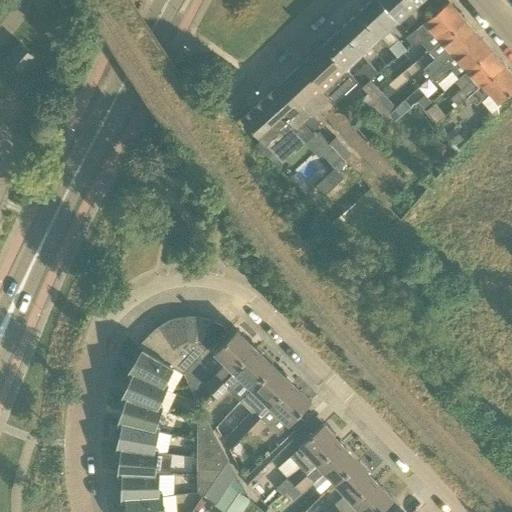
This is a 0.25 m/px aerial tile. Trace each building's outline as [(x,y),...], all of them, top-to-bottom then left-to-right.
[(398,22),(400,20),(381,0),(371,0),(359,12),(372,28),(380,38),(380,37),(390,47),(398,39),(389,29),(397,21),(398,22)] [(381,0),(400,20),(409,12),(416,19),(425,11),(415,0),(381,0)] [(415,0),(425,11),(431,5),(426,0),(415,0)] [(441,41),(464,20),(448,1),(424,22),(406,39),(412,45),(421,37),(424,41),(421,44),(427,52),(441,41)] [(363,54),(380,38),(372,28),(359,12),(341,28),(363,54)] [(430,77),(478,35),(464,20),(441,41),(427,52),(435,60),(423,70),(430,77)] [(346,70),(363,54),(341,28),(324,44),(340,62),(346,70)] [(454,82),(491,50),(478,35),(430,77),(437,85),(442,81),(448,88),(454,82)] [(346,70),(340,62),(324,44),(301,65),(313,80),(323,91),(331,100),(335,103),(357,81),(346,70)] [(34,57),(20,45),(8,59),(22,71),(34,57)] [(468,97),(504,65),(491,50),(454,82),(461,90),(451,99),(457,106),(468,97)] [(364,79),(376,73),(370,60),(358,65),(364,79)] [(301,65),(282,83),(297,100),(312,116),(320,124),(317,126),(313,129),(316,131),(317,132),(317,133),(318,131),(319,132),(321,131),(318,127),(321,124),(314,116),(331,100),(323,91),(313,80),(301,65)] [(481,103),(491,94),(499,103),(511,91),(511,74),(504,65),(468,97),(477,106),(481,103)] [(381,91),(377,87),(370,80),(362,87),(367,92),(368,92),(373,97),(381,91)] [(296,133),(306,143),(317,132),(316,131),(313,129),(317,126),(320,124),(312,116),(297,100),(282,83),(242,119),(266,145),(278,133),(286,142),(296,133)] [(391,115),(398,109),(381,91),(373,97),(391,115)] [(382,123),(391,115),(373,97),(368,92),(367,92),(360,100),(382,123)] [(410,107),(406,102),(398,109),(391,115),(396,121),(410,107)] [(435,103),(426,111),(435,123),(445,115),(435,103)] [(347,161),(353,155),(337,138),(330,143),(346,159),(347,161)] [(330,144),(321,152),(336,169),(345,160),(346,161),(347,161),(346,159),(330,143),(330,144)] [(180,345),(188,339),(186,317),(183,317),(173,319),(172,319),(180,345)] [(192,344),(199,317),(197,317),(187,317),(186,317),(188,339),(192,344)] [(192,344),(197,348),(212,320),(201,317),(199,317),(192,344)] [(174,348),(180,345),(172,319),(169,320),(159,326),(174,348)] [(224,326),(215,322),(212,320),(197,348),(202,354),(227,328),(224,326)] [(166,353),(174,348),(159,326),(157,327),(150,335),(166,353)] [(212,393),(255,348),(236,330),(214,353),(226,364),(216,375),(205,386),(212,393)] [(180,345),(174,348),(166,353),(150,335),(137,347),(142,350),(127,375),(131,377),(133,373),(166,388),(168,384),(165,382),(173,368),(183,374),(202,354),(197,348),(192,344),(188,339),(180,345)] [(252,389),(274,366),(255,348),(212,393),(219,400),(230,388),(240,378),(252,389)] [(232,447),(249,429),(293,384),(274,366),(252,389),(241,401),(252,412),(225,440),(232,447)] [(159,404),(166,388),(133,373),(131,377),(121,400),(125,402),(126,397),(161,409),(163,405),(159,404)] [(304,421),(298,415),(311,401),(293,384),(249,429),(256,436),(267,425),(278,436),(289,425),(295,431),(304,421)] [(156,425),(161,409),(126,397),(125,402),(126,402),(117,425),(122,427),(123,422),(158,430),(159,426),(156,425)] [(197,432),(215,434),(206,417),(197,422),(197,432)] [(154,447),(158,430),(123,422),(122,427),(116,451),(119,452),(121,452),(122,447),(157,452),(158,447),(154,447)] [(301,447),(290,457),(278,467),(288,478),(275,490),(282,496),(294,484),(295,485),(341,443),(323,424),(299,446),(301,447)] [(222,447),(215,434),(197,432),(197,445),(222,447)] [(334,484),(358,462),(341,443),(295,485),(301,492),(323,472),(334,484)] [(229,460),(222,447),(197,445),(197,457),(229,460)] [(155,469),(157,452),(122,447),(121,452),(119,452),(119,458),(118,477),(123,477),(123,472),(158,474),(159,469),(155,469)] [(222,471),(229,460),(197,457),(197,468),(222,471)] [(236,474),(229,460),(226,465),(222,471),(219,474),(214,481),(203,497),(215,505),(236,474)] [(342,511),(376,481),(358,462),(334,484),(345,495),(326,511),(342,511)] [(214,481),(222,471),(197,468),(197,479),(214,481)] [(158,491),(158,474),(123,472),(123,477),(122,501),(126,501),(126,498),(162,496),(162,491),(158,491)] [(236,474),(215,505),(225,511),(243,511),(250,501),(240,495),(243,489),(236,474)] [(203,497),(214,481),(197,479),(197,492),(203,497)] [(355,511),(358,510),(360,511),(390,511),(386,507),(393,500),(376,481),(342,511),(355,511)] [(166,511),(167,511),(164,511),(163,511),(162,496),(126,498),(126,501),(122,501),(122,502),(126,502),(126,511),(166,511)]
